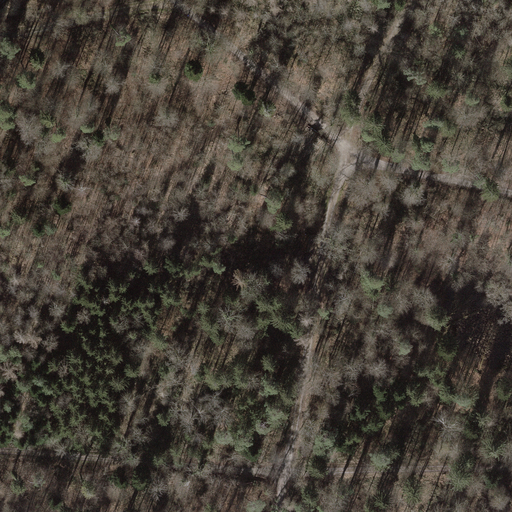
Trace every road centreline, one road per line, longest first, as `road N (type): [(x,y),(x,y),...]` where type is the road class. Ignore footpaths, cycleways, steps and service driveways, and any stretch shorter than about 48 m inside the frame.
road 1 (track): [(0,449),(240,470),(511,467)]
road 2 (track): [(279,511),(342,157)]
road 3 (track): [(342,157),(311,118),(169,0)]
road 4 (track): [(0,36),(174,0)]
road 5 (track): [(511,193),(342,157)]
road 6 (track): [(342,157),(414,0)]
